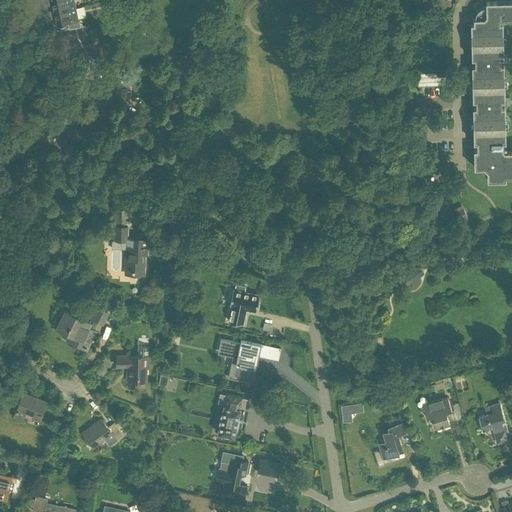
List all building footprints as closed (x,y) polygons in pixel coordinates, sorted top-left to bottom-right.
[(74,0),(53,0),(55,11),(76,7),(74,0)] [(511,0),(487,1),(487,6),(482,7),(475,18),(472,18),(473,23),(472,23),(472,58),(475,58),(476,65),(473,65),(473,100),(476,100),(477,107),(474,107),(475,167),(480,167),(488,170),(488,179),(506,179),(506,176),(511,175),(511,150),(505,151),(503,149),(503,141),(506,141),(505,106),(502,106),(502,99),(505,99),(504,64),(501,64),(501,57),(504,57),(503,22),(500,22),(500,19),(511,18),(511,0)] [(76,7),(55,11),(58,26),(68,24),(69,24),(68,23),(72,22),(76,21),(79,21),(76,7)] [(418,73),(419,86),(446,85),(446,72),(418,73)] [(454,207),(463,223),(470,219),(462,203),(454,207)] [(113,227),(112,242),(127,243),(127,237),(127,227),(113,227)] [(126,273),(145,274),(146,253),(151,253),(151,238),(135,237),(135,246),(127,245),(126,273)] [(398,272),(407,285),(425,273),(416,260),(398,272)] [(232,306),(229,321),(243,324),(246,310),(256,312),(260,295),(244,291),(245,287),(236,285),(235,289),(234,289),(230,306),(232,306)] [(88,318),(104,325),(110,312),(95,304),(88,318)] [(59,327),(72,334),(70,338),(73,339),(72,341),(77,344),(80,338),(89,342),(94,331),(87,328),(90,323),(66,312),(59,327)] [(270,334),(272,325),(262,323),(260,332),(270,334)] [(226,352),(238,354),(235,367),(232,367),(230,376),(229,375),(228,377),(253,383),(259,356),(256,355),(257,351),(261,351),(263,344),(262,344),(262,343),(241,339),(240,343),(229,340),(226,352)] [(118,366),(129,367),(128,380),(147,380),(147,367),(149,367),(149,356),(119,356),(118,366)] [(14,416),(23,420),(26,413),(40,419),(47,401),(24,391),(14,416)] [(225,405),(224,405),(222,414),(219,424),(220,424),(218,433),(234,437),(236,428),(237,428),(239,418),(241,408),(247,409),(246,411),(263,414),(265,402),(249,398),(249,399),(227,395),(225,405)] [(392,401),(396,404),(399,404),(400,401),(400,398),(396,396),(393,396),(391,398),(392,401)] [(423,404),(427,417),(433,415),(434,419),(436,428),(450,424),(447,415),(446,415),(445,411),(452,409),(448,397),(423,404)] [(483,430),(489,429),(490,426),(492,426),(494,433),(499,432),(502,443),(511,439),(511,432),(508,431),(500,402),(485,407),(487,413),(486,414),(479,416),(483,430)] [(115,422),(108,427),(101,418),(83,432),(94,446),(112,432),(118,439),(124,434),(115,422)] [(379,443),(383,458),(400,453),(399,449),(404,448),(400,434),(407,432),(404,421),(388,426),(390,430),(383,432),(386,441),(379,443)] [(220,469),(217,480),(224,481),(227,482),(225,493),(223,493),(244,498),(247,485),(238,483),(240,474),(245,475),(248,461),(242,459),(243,455),(224,451),(222,461),(229,463),(228,471),(226,470),(220,469)] [(261,459),(258,472),(278,476),(281,463),(261,459)] [(0,499),(7,501),(12,477),(0,474),(0,499)] [(36,496),(33,511),(37,511),(45,511),(48,499),(36,496)] [(501,502),(504,510),(510,508),(507,500),(501,502)] [(104,511),(150,511),(151,505),(141,502),(139,511),(129,511),(105,507),(104,511)]
